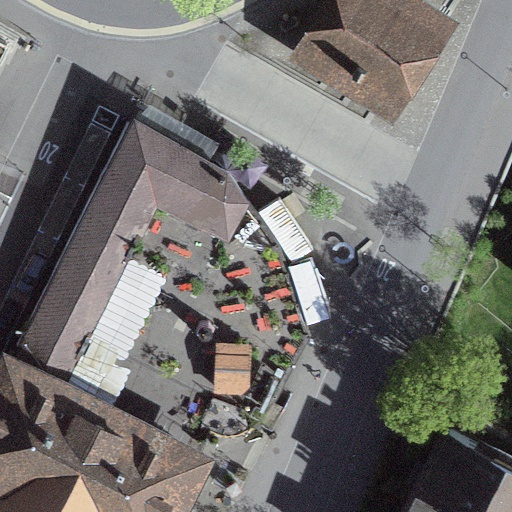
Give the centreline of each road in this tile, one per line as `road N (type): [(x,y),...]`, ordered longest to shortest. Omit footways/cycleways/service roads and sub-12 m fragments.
road 1 (residential): [(118,0),(430,185)]
road 2 (residential): [(430,185),(295,511)]
road 3 (residential): [(110,0),(0,232)]
road 4 (residential): [(506,0),(430,185)]
